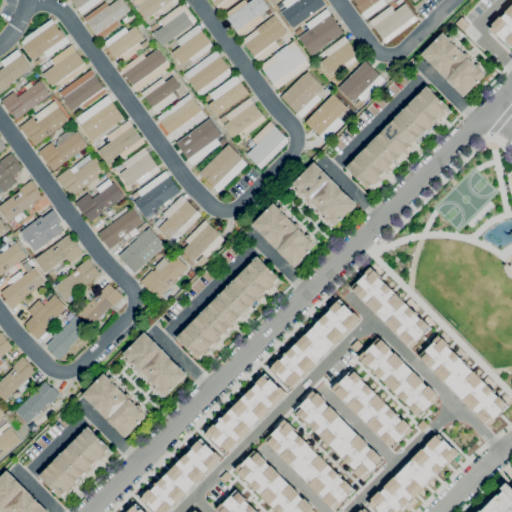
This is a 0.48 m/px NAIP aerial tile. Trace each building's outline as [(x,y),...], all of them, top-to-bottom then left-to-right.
[(101,0),(82,15),(71,0),(101,0)] [(100,40),(84,18),(106,2),(109,6),(117,0),(123,0),(130,9),(117,20),(121,25),(100,40)] [(146,19),(137,6),(138,6),(134,0),(180,0),(159,15),(156,11),(146,19)] [(236,0),(221,12),(211,0),(236,0)] [(240,36),(224,14),(243,0),(245,0),(248,3),(252,0),(262,0),(268,7),(260,13),(264,19),(240,36)] [(292,28),(281,12),(287,8),(282,1),(283,0),(320,0),(324,5),(292,28)] [(366,19),(356,6),(357,5),(353,0),(383,0),(386,4),(366,19)] [(159,20),(183,2),(197,20),(161,46),(152,34),(163,26),(159,20)] [(385,43),(369,21),(390,5),(394,11),(405,3),(417,19),(385,43)] [(511,3),(488,26),(507,47),(511,42),(511,3)] [(311,55),(298,37),(309,29),(305,24),(326,9),(343,32),(311,55)] [(259,62),(242,40),(256,29),(274,15),(287,32),(275,41),(279,46),(259,62)] [(33,60),(23,45),(21,43),(25,37),(52,19),(60,30),(60,29),(69,42),(47,57),(44,52),(33,60)] [(159,26),(153,30),(150,27),(156,22),(159,26)] [(120,64),(104,42),(125,27),(128,31),(135,25),(145,38),(139,42),(141,44),(147,40),(149,43),(120,64)] [(181,64),(172,52),(180,46),(176,40),(197,25),(214,47),(193,62),(189,58),(181,64)] [(299,34),(296,30),(303,25),(306,29),(299,34)] [(462,97),(485,75),(442,31),(420,54),(462,97)] [(329,74),(320,62),(327,57),(326,55),(319,59),(317,56),(323,51),(345,35),(361,58),(340,73),(337,69),(329,74)] [(277,89),(260,66),(275,55),(274,54),(287,45),(293,41),(306,58),(306,59),(310,65),(277,89)] [(52,86),(43,74),(55,65),(53,63),(48,66),(46,67),(47,67),(41,71),(38,68),(44,64),(46,63),(51,59),(72,45),(88,67),(61,86),(58,82),(52,86)] [(137,91),(121,69),(142,53),(145,57),(158,48),(171,66),(137,91)] [(0,93),(0,69),(4,66),(1,61),(17,49),(31,68),(9,84),(10,86),(0,93)] [(200,96),(184,74),(216,50),(232,72),(200,96)] [(353,103),(338,88),(365,61),(384,81),(363,102),(358,97),(353,103)] [(72,111),(63,98),(64,97),(62,95),(60,96),(58,93),(91,69),(107,92),(84,108),(81,104),(72,111)] [(302,118),(281,96),(304,74),(304,75),(308,71),(324,88),(317,94),(321,99),(302,118)] [(217,117),(208,105),(214,100),(209,94),(235,75),(249,93),(217,117)] [(156,113),(141,93),(162,77),(165,82),(173,76),(181,86),(173,92),(174,93),(177,91),(180,96),(156,113)] [(16,119),(12,113),(11,114),(1,100),(14,91),(18,97),(40,80),(50,94),(16,119)] [(344,168),(368,191),(449,108),(425,84),(344,168)] [(173,140),(157,117),(190,94),(206,116),(173,140)] [(325,141),(313,128),(311,128),(306,124),(306,121),(312,115),(312,114),(332,94),(346,108),(338,117),(343,123),(325,141)] [(92,141),(76,119),(108,95),(124,118),(92,141)] [(232,137),(223,125),(229,121),(228,119),(223,124),(219,119),(225,114),(225,115),(250,97),(266,119),(245,134),(242,130),(232,137)] [(35,145),(31,139),(30,140),(20,126),(33,117),(36,121),(38,119),(35,115),(55,101),(69,120),(35,145)] [(191,165),(175,143),(210,118),(222,134),(216,138),(220,144),(191,165)] [(107,163),(98,150),(111,141),(109,139),(96,148),(93,145),(106,136),(129,120),(145,142),(123,158),(120,154),(107,163)] [(261,169),(257,165),(246,154),(257,144),(252,139),(270,121),(288,139),(288,141),(261,169)] [(54,170),(49,164),(48,165),(38,152),(51,142),(55,147),(77,131),(88,145),(54,170)] [(219,192),(200,172),(229,144),(243,158),(242,159),(247,164),(219,192)] [(129,186),(119,173),(126,168),(122,163),(144,147),(160,170),(139,185),(136,181),(129,186)] [(0,161),(11,153),(21,165),(19,166),(22,169),(13,176),(17,182),(4,192),(3,191),(0,193),(0,161)] [(72,196),(67,190),(66,191),(56,177),(69,167),(70,169),(75,165),(91,153),(94,158),(96,157),(106,171),(72,196)] [(291,185),(333,228),(357,204),(314,161),(291,185)] [(145,217),(134,201),(141,196),(140,195),(137,198),(134,194),(166,171),(180,191),(170,199),(171,200),(165,206),(163,204),(145,217)] [(91,222),(86,216),(85,216),(75,203),(88,193),(92,198),(100,193),(96,188),(109,179),(112,183),(114,182),(124,196),(91,222)] [(17,223),(14,218),(8,222),(0,211),(0,204),(20,190),(19,189),(31,180),(37,189),(37,190),(42,196),(23,211),(27,216),(17,223)] [(169,239),(158,228),(168,218),(166,216),(157,226),(154,223),(164,214),(163,213),(182,195),(201,215),(183,233),(179,229),(169,239)] [(294,267),(317,244),(273,201),(250,225),(294,267)] [(109,249),(98,234),(114,222),(111,217),(127,205),(130,209),(133,208),(143,222),(121,238),(123,239),(109,249)] [(35,251),(20,231),(41,216),(42,217),(53,210),(61,221),(57,224),(62,231),(35,251)] [(0,235),(0,219),(8,230),(0,235)] [(193,261),(182,250),(189,244),(185,240),(205,220),(224,239),(206,257),(201,252),(193,261)] [(134,273),(119,256),(150,228),(165,245),(134,273)] [(45,273),(35,259),(69,234),(73,240),(74,240),(84,253),(71,262),(67,257),(60,262),(64,267),(57,272),(53,267),(45,273)] [(0,275),(0,253),(17,242),(27,256),(0,275)] [(174,338),(198,361),(280,278),(256,254),(174,338)] [(159,297),(153,292),(152,293),(140,281),(152,270),(153,271),(156,268),(155,267),(164,257),(168,262),(176,255),(188,267),(159,297)] [(201,266),(197,261),(203,255),(208,260),(201,266)] [(65,300),(55,286),(77,270),(75,268),(89,258),(100,274),(65,300)] [(11,309),(4,300),(6,299),(0,292),(12,283),(9,279),(20,271),(23,275),(34,267),(45,282),(24,297),(25,299),(11,309)] [(349,290),(411,348),(430,328),(419,317),(424,312),(409,298),(405,301),(370,268),(349,290)] [(191,278),(187,274),(191,269),(195,273),(191,278)] [(91,325),(79,313),(109,283),(116,290),(116,289),(124,296),(113,307),(111,306),(91,325)] [(38,339),(27,328),(28,327),(25,324),(33,316),(27,310),(38,299),(44,305),(54,294),(67,307),(47,327),(48,328),(38,339)] [(290,389),(360,319),(340,298),(269,368),(290,389)] [(59,361),(47,349),(48,348),(46,345),(75,316),(88,329),(68,349),(70,350),(59,361)] [(0,356),(0,331),(1,331),(13,347),(0,356)] [(120,356),(163,399),(188,374),(145,332),(120,356)] [(381,381),(418,418),(439,397),(378,336),(357,357),(381,381)] [(508,406),(440,336),(418,357),(486,427),(508,406)] [(5,401),(0,395),(0,381),(13,368),(12,367),(22,356),(33,367),(32,368),(35,371),(27,379),(29,381),(26,384),(29,387),(23,393),(18,388),(5,401)] [(412,427),(349,370),(329,391),(393,448),(412,427)] [(81,394),(124,438),(147,416),(104,372),(81,394)] [(286,394),(265,373),(205,432),(226,453),(286,394)] [(28,423),(15,411),(45,381),(52,387),(52,386),(60,394),(49,405),(48,404),(28,423)] [(385,458),(312,391),(292,412),(365,480),(385,458)] [(263,441),(307,483),(307,484),(334,510),(354,489),(283,420),(263,441)] [(37,477),(61,500),(110,448),(86,425),(37,477)] [(0,456),(0,435),(11,427),(21,441),(0,456)] [(367,503),(376,511),(399,511),(456,453),(435,433),(367,503)] [(140,499),(153,511),(166,511),(220,458),(200,438),(140,499)] [(234,470),(275,511),(264,511),(263,510),(261,511),(237,487),(214,510),(216,511),(313,511),(315,510),(255,449),(234,470)] [(0,509),(2,511),(48,511),(7,470),(0,476),(0,509)] [(511,511),(511,488),(506,483),(477,511),(511,511)] [(145,511),(137,503),(127,511),(145,511)]
